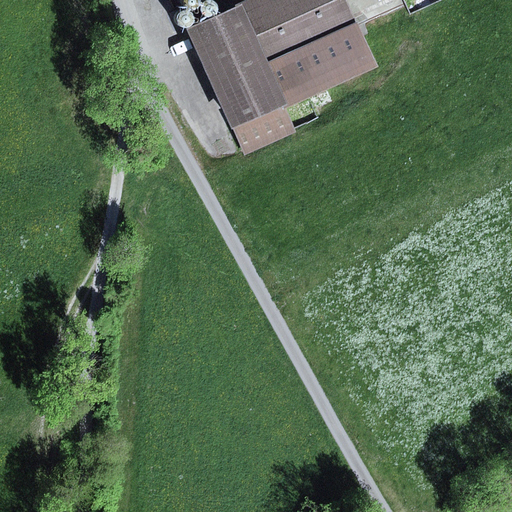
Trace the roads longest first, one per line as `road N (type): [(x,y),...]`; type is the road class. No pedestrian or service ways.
road 1 (track): [(386,511),(171,127),(120,0)]
road 2 (track): [(74,511),(87,362),(138,58)]
